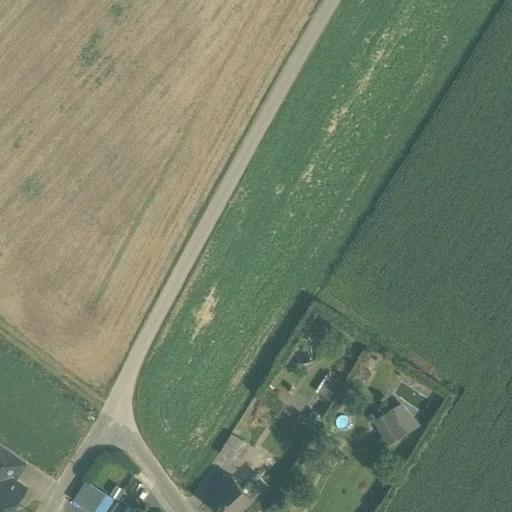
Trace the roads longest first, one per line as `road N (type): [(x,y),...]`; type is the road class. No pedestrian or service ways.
road 1 (residential): [(111,422),(152,328),(333,0)]
road 2 (track): [(0,329),(111,422)]
